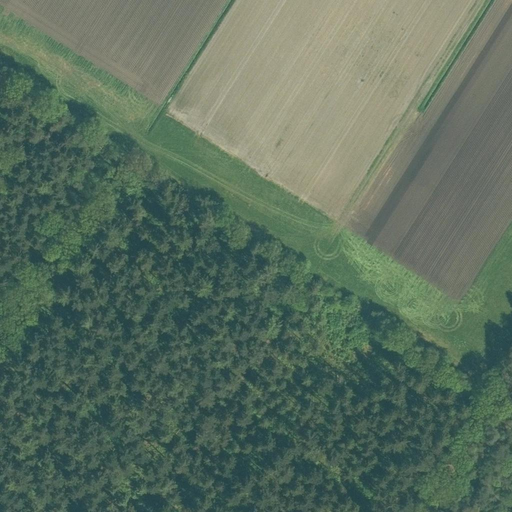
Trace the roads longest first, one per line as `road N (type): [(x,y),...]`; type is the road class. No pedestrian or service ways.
road 1 (track): [(511,380),(490,401),(315,270),(155,511)]
road 2 (track): [(0,50),(315,270)]
road 3 (track): [(0,348),(136,145)]
road 4 (track): [(137,511),(0,417)]
